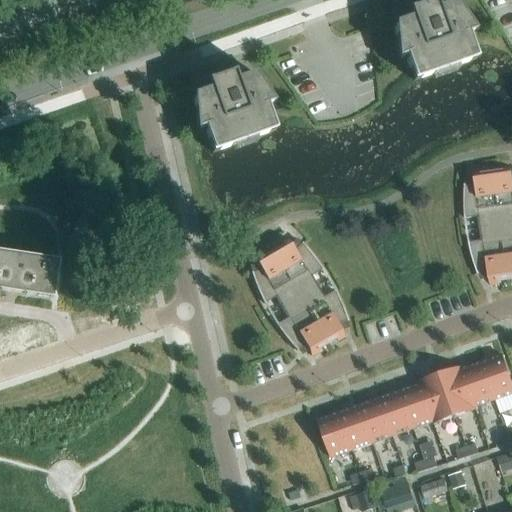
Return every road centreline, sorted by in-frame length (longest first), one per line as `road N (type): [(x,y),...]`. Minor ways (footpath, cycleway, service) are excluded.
road 1 (residential): [(511,309),(218,405)]
road 2 (residential): [(193,311),(130,48)]
road 3 (residential): [(0,374),(193,311)]
road 4 (secondary): [(272,0),(130,48)]
road 5 (secondary): [(130,48),(0,96)]
